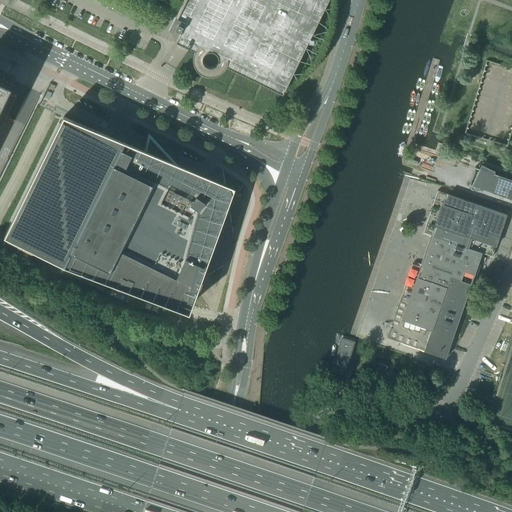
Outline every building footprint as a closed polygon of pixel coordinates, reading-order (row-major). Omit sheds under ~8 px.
[(184,0),(181,9),(179,15),(170,28),(181,34),(178,41),(190,47),(196,50),(195,54),(194,57),(195,61),(197,68),(202,74),(205,75),(209,76),(212,76),(217,75),(221,72),(224,70),(228,66),(283,93),(329,0),(184,0)] [(509,144),(511,132),(511,67),(503,65),(502,71),(499,63),(487,60),(484,72),(485,76),(484,81),(486,89),(482,90),(477,110),(480,111),(482,118),(480,123),(484,124),(482,132),(490,129),(491,132),(492,127),(495,137),(489,139),(509,144)] [(13,85),(0,78),(0,175),(25,125),(15,120),(19,111),(4,104),(13,85)] [(128,286),(188,306),(211,219),(212,213),(213,210),(214,208),(218,193),(128,149),(64,118),(6,235),(66,264),(128,286)] [(470,182),(469,184),(491,192),(511,199),(511,179),(494,173),(495,171),(482,165),(478,172),(474,170),(470,182)] [(433,236),(423,265),(423,267),(412,263),(387,338),(446,358),(482,253),(492,257),(507,214),(437,190),(423,233),(433,236)] [(336,370),(341,372),(344,371),(354,346),(356,342),(341,337),(332,366),(334,369),(336,370)] [(385,374),(387,366),(379,363),(376,371),(385,374)]
